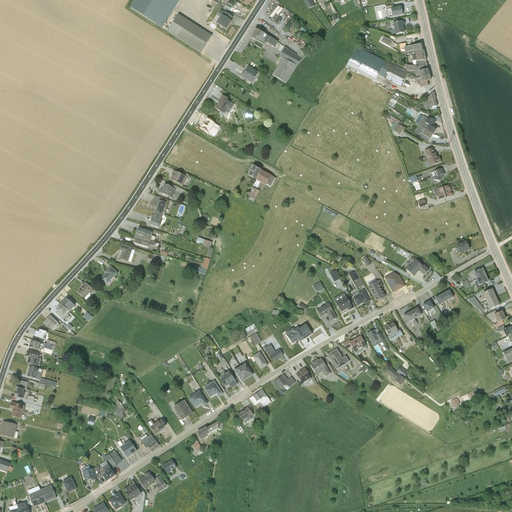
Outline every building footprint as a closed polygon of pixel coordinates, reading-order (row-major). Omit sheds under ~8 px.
[(157,25),(172,0),(135,0),(130,8),(131,8),(156,25),(157,25)] [(303,0),(308,9),(314,6),(311,0),(303,0)] [(386,6),(388,17),(403,14),(401,6),(394,8),(393,5),(386,6)] [(219,19),(217,23),(220,25),(219,26),(223,28),(223,27),(226,29),(231,21),(233,17),(225,12),(221,10),(217,15),(221,17),(219,19)] [(201,53),(212,36),(178,15),(167,32),(201,53)] [(404,20),(393,23),(395,34),(404,32),(402,25),(405,24),(404,20)] [(255,29),(250,38),(256,41),(253,45),(261,49),(265,42),(274,48),(277,43),(255,29)] [(382,36),(379,41),(388,47),(392,42),(382,36)] [(285,47),(279,57),(283,60),(297,66),(303,59),(296,55),(285,47)] [(356,47),(346,66),(375,81),(378,75),(401,87),(406,77),(411,80),(413,76),(356,47)] [(307,55),(300,50),(296,55),(303,59),(307,55)] [(297,66),(283,60),(272,75),(285,83),(297,66)] [(429,74),(427,66),(413,66),(408,65),(403,63),(402,65),(406,68),(406,69),(407,69),(407,70),(415,71),(417,78),(429,74)] [(251,83),(258,73),(248,67),(244,73),(243,72),(241,76),(251,83)] [(416,78),(417,84),(421,87),(428,85),(427,81),(430,80),(429,74),(417,78),(416,78)] [(435,99),(433,92),(429,96),(421,102),(422,104),(426,110),(437,106),(434,99),(435,99)] [(215,109),(224,114),(231,104),(226,101),(228,98),(222,95),(217,101),(219,102),(215,109)] [(435,123),(421,115),(419,115),(415,121),(416,123),(418,124),(417,125),(420,127),(432,134),(436,129),(432,127),(435,123)] [(391,116),(389,119),(394,122),(400,126),(402,123),(391,116)] [(394,122),(390,129),(399,135),(404,128),(400,126),(394,122)] [(420,129),(418,134),(421,136),(420,137),(428,142),(432,134),(420,127),(419,128),(420,129)] [(432,148),(424,151),(430,166),(441,163),(439,157),(437,158),(436,152),(434,153),(432,148)] [(276,178),(253,166),(247,176),(256,180),(253,186),(257,188),(260,182),(270,188),(271,185),(272,186),(276,178)] [(443,172),(442,169),(433,172),(435,176),(433,179),(436,181),(436,182),(437,182),(438,182),(439,181),(440,182),(444,174),(445,174),(444,171),(443,172)] [(173,175),(170,180),(183,186),(187,177),(173,171),(171,174),(173,175)] [(409,182),(410,181),(411,183),(418,181),(416,175),(408,178),(409,182)] [(161,189),(159,193),(166,196),(166,195),(171,198),(176,189),(164,184),(162,190),(161,189)] [(436,196),(438,200),(450,196),(448,190),(450,189),(449,185),(440,188),(439,186),(432,188),(435,196),(436,196)] [(252,187),(247,198),(254,202),(259,191),(252,187)] [(165,208),(168,200),(155,196),(150,204),(157,206),(155,212),(162,214),(164,207),(165,208)] [(424,199),(417,202),(420,208),(426,206),(424,199)] [(151,223),(150,225),(159,228),(161,221),(160,221),(162,214),(155,212),(153,218),(152,218),(150,222),(151,223)] [(152,236),(153,232),(138,228),(137,231),(138,232),(136,236),(154,241),(155,237),(152,236)] [(134,239),(133,243),(148,248),(149,245),(153,246),(155,242),(154,241),(136,236),(135,239),(134,239)] [(209,248),(210,248),(212,242),(198,237),(196,243),(202,245),(202,246),(209,248)] [(455,249),(457,254),(464,251),(465,252),(467,251),(467,250),(469,249),(466,241),(456,245),(458,248),(455,249)] [(133,249),(122,246),(120,251),(122,252),(119,259),(128,262),(131,262),(135,251),(132,250),(133,249)] [(149,255),(147,262),(155,265),(157,258),(164,260),(165,257),(161,256),(160,256),(153,254),(152,256),(149,255)] [(366,256),(361,258),(366,267),(371,265),(366,256)] [(409,265),(405,269),(413,276),(419,271),(424,275),(429,270),(423,265),(422,267),(412,257),(409,260),(412,264),(410,266),(409,265)] [(200,268),(207,270),(210,260),(206,258),(205,258),(203,264),(201,263),(200,268)] [(106,273),(101,279),(107,284),(117,274),(110,267),(105,272),(106,273)] [(207,270),(200,268),(197,267),(195,272),(205,275),(207,270)] [(333,267),(327,270),(334,282),(340,279),(333,267)] [(485,275),(482,269),(473,273),(476,279),(485,275)] [(354,272),(349,275),(353,282),(358,279),(354,272)] [(385,278),(393,293),(404,286),(399,276),(393,273),(385,278)] [(473,281),(476,287),(488,282),(485,275),(476,279),(473,281)] [(368,286),(376,301),(385,297),(380,288),(383,286),(380,280),(377,282),(376,280),(375,280),(368,283),(368,284),(369,286),(368,286)] [(320,282),(313,286),(316,292),(323,288),(320,282)] [(86,283),(78,292),(84,299),(89,293),(90,294),(94,290),(86,283)] [(358,292),(353,295),(354,297),(353,298),(357,305),(364,302),(365,303),(369,301),(363,290),(359,292),(358,292)] [(446,301),(453,298),(449,290),(442,294),(446,301)] [(494,298),(491,290),(482,294),(486,301),(494,298)] [(442,294),(435,298),(439,305),(446,301),(442,294)] [(480,304),(474,296),(468,299),(475,306),(480,304)] [(346,297),(335,302),(341,312),(347,309),(348,311),(352,309),(346,297)] [(486,301),(489,309),(498,305),(494,298),(486,301)] [(69,301),(66,299),(61,304),(69,312),(75,306),(69,301)] [(427,312),(434,308),(430,301),(423,305),(427,312)] [(300,303),(297,308),(305,313),(308,308),(300,303)] [(317,311),(321,317),(327,314),(331,321),(337,318),(328,303),(319,308),(320,309),(317,311)] [(57,311),(55,313),(63,320),(68,315),(68,314),(69,312),(61,304),(56,310),(57,311)] [(482,313),(484,309),(481,307),(480,304),(475,306),(482,313)] [(415,319),(422,315),(417,307),(410,311),(415,319)] [(410,311),(403,315),(408,323),(409,322),(412,327),(417,324),(415,319),(410,311)] [(493,315),(497,323),(494,325),(496,328),(504,324),(502,321),(505,319),(502,311),(493,315)] [(89,321),(92,317),(87,312),(83,316),(89,321)] [(54,331),(60,325),(50,316),(48,319),(44,324),(48,328),(48,327),(51,330),(52,329),(54,331)] [(434,320),(429,323),(433,329),(438,327),(434,320)] [(387,333),(389,337),(388,337),(390,342),(402,335),(400,330),(398,332),(393,322),(390,324),(388,325),(387,324),(383,327),(386,331),(385,332),(386,333),(387,333)] [(70,331),(66,327),(63,324),(61,327),(67,332),(69,333),(71,331),(70,331)] [(254,324),(244,330),(248,336),(253,333),(255,331),(253,329),(256,327),(254,324)] [(306,324),(298,329),(304,338),(304,339),(312,334),(306,324)] [(285,333),(292,344),(298,340),(299,341),(304,338),(298,329),(297,326),(292,329),(293,330),(290,333),(289,331),(285,333)] [(502,330),(506,337),(507,336),(511,334),(511,329),(511,327),(507,329),(507,328),(505,329),(503,326),(497,328),(499,332),(502,330)] [(46,335),(47,333),(38,330),(37,332),(36,332),(35,336),(45,340),(47,336),(46,335)] [(369,332),(367,333),(367,334),(374,347),(384,341),(380,333),(377,335),(374,331),(371,332),(369,332)] [(252,336),(258,344),(261,342),(256,333),(252,336)] [(258,344),(252,336),(249,337),(252,341),(250,343),(253,347),(258,344)] [(360,337),(350,342),(349,341),(343,344),(346,349),(352,347),(354,353),(355,352),(356,355),(366,349),(365,347),(366,346),(360,337)] [(31,341),(29,347),(40,351),(41,347),(39,346),(40,344),(31,341)] [(54,346),(46,344),(44,343),(42,348),(52,351),(54,346)] [(266,345),(263,347),(269,357),(271,356),(274,361),(283,355),(279,349),(275,352),(270,345),(267,347),(266,345)] [(511,348),(503,353),(508,363),(511,360),(511,348)] [(337,350),(328,355),(337,370),(349,362),(345,356),(342,358),(337,350)] [(29,356),(27,364),(36,366),(38,359),(40,359),(41,355),(28,351),(26,356),(29,356)] [(267,365),(259,352),(252,356),(261,369),(267,365)] [(173,357),(164,364),(166,367),(169,365),(168,364),(175,360),(173,357)] [(314,363),(310,365),(316,375),(322,372),(325,376),(330,373),(321,359),(317,361),(318,362),(315,364),(314,363)] [(253,375),(245,363),(240,366),(247,378),(253,375)] [(235,369),(242,381),(247,378),(240,366),(235,369)] [(43,370),(30,367),(27,376),(40,380),(39,383),(55,388),(57,383),(41,378),(43,370)] [(397,373),(396,372),(389,367),(386,371),(394,377),(397,373)] [(396,372),(397,373),(403,378),(407,372),(401,367),(396,372)] [(302,371),(296,375),(302,384),(309,379),(309,380),(312,379),(305,368),(302,370),(302,371)] [(237,384),(229,372),(219,378),(225,387),(231,383),(233,387),(237,384)] [(283,375),(273,383),(279,390),(280,390),(286,385),(289,388),(295,382),(291,377),(287,379),(283,375)] [(28,383),(18,380),(16,387),(27,390),(28,383)] [(222,394),(214,381),(204,388),(210,398),(216,393),(219,397),(222,394)] [(504,386),(493,392),(495,396),(507,390),(504,386)] [(16,387),(15,391),(17,392),(16,394),(19,394),(18,397),(23,398),(24,399),(33,401),(34,397),(28,396),(29,390),(27,390),(16,387)] [(250,398),(255,406),(260,402),(264,407),(271,402),(262,390),(250,398)] [(207,404),(199,391),(189,397),(195,408),(202,404),(203,406),(207,404)] [(457,398),(450,401),(453,408),(455,407),(455,409),(459,407),(458,405),(460,404),(457,398)] [(117,399),(115,413),(120,420),(125,417),(123,414),(127,411),(117,399)] [(184,401),(174,407),(182,420),(186,418),(185,416),(191,413),(184,401)] [(21,419),(24,406),(11,402),(9,408),(13,409),(11,417),(15,417),(15,418),(16,418),(21,419)] [(248,408),(238,415),(243,422),(253,415),(248,408)] [(147,423),(155,435),(160,431),(159,430),(166,426),(162,419),(154,424),(151,420),(147,423)] [(0,432),(0,435),(14,439),(14,438),(17,439),(18,432),(15,432),(17,425),(3,422),(0,432)] [(207,436),(217,429),(218,422),(207,428),(206,427),(197,432),(201,440),(207,437),(207,436)] [(158,446),(151,435),(147,437),(146,435),(140,439),(141,441),(140,441),(146,449),(148,447),(151,452),(158,446)] [(194,443),(189,446),(196,457),(203,452),(196,439),(193,441),(194,443)] [(136,451),(129,440),(122,445),(120,441),(118,443),(125,455),(126,455),(127,456),(127,457),(128,457),(129,457),(130,456),(131,456),(136,451)] [(121,461),(114,451),(106,457),(104,454),(101,456),(104,459),(106,462),(108,460),(114,468),(117,466),(117,464),(121,461)] [(101,474),(106,481),(115,475),(106,462),(104,459),(102,463),(107,470),(101,474)] [(0,470),(7,473),(11,464),(0,460),(0,470)] [(165,463),(161,466),(167,475),(177,468),(172,460),(166,464),(165,463)] [(92,480),(96,479),(95,473),(97,472),(96,468),(90,470),(89,467),(83,468),(84,471),(83,472),(85,481),(92,479),(92,480)] [(139,481),(146,489),(153,484),(153,483),(155,481),(148,473),(145,476),(145,477),(139,481)] [(159,476),(155,479),(158,484),(156,485),(159,491),(166,486),(159,476)] [(68,493),(76,489),(71,478),(63,482),(68,493)] [(45,502),(56,498),(51,485),(40,490),(45,502)] [(124,490),(132,501),(141,494),(135,485),(129,490),(128,488),(124,490)] [(29,495),(34,507),(45,502),(40,490),(29,495)] [(109,501),(115,510),(126,504),(119,493),(115,496),(115,497),(109,501)] [(17,505),(18,511),(29,511),(28,506),(27,506),(26,503),(17,505)] [(94,510),(94,511),(108,511),(109,511),(103,503),(99,506),(100,507),(94,510)]
